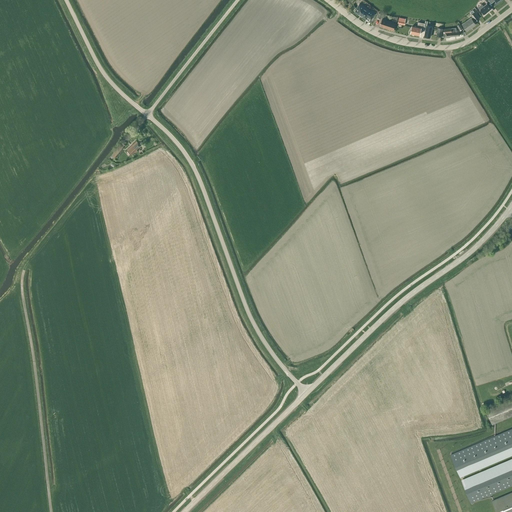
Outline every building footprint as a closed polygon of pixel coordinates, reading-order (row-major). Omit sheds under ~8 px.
[(367,17),(371,19),(375,13),(371,10),(370,11),(359,4),(356,8),(357,8),(355,12),(366,19),(367,17)] [(484,15),(491,9),(486,4),(483,7),(482,5),(478,8),(484,15)] [(462,24),(467,31),(476,24),(474,22),(479,18),(474,12),(471,15),(473,17),(471,18),(462,24)] [(379,26),(393,30),(395,25),(391,23),(391,22),(382,19),(379,26)] [(418,22),(417,27),(412,26),(410,34),(415,35),(415,34),(419,35),(421,29),(424,30),(425,23),(418,22)] [(445,33),(445,38),(449,38),(449,37),(459,36),(458,30),(456,30),(456,28),(443,29),(444,33),(445,33)] [(126,150),(131,155),(137,150),(136,149),(140,145),(136,141),(126,150)] [(120,151),(125,145),(122,142),(116,148),(113,153),(116,156),(120,151)] [(511,398),(486,409),(492,424),(511,415),(511,398)] [(511,428),(450,455),(459,476),(511,453),(511,428)] [(470,502),(511,484),(511,460),(462,481),(470,502)] [(496,511),(511,511),(511,491),(491,501),(496,511)]
